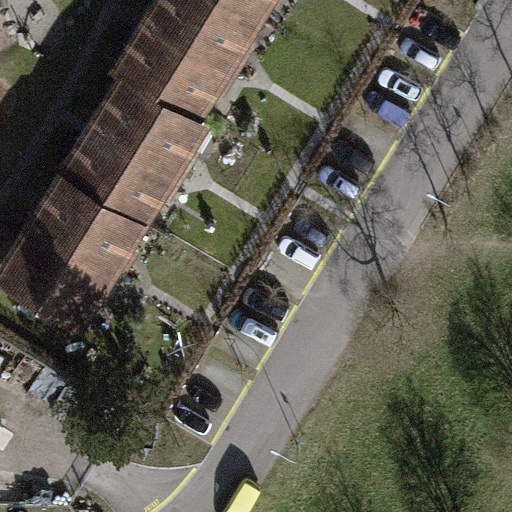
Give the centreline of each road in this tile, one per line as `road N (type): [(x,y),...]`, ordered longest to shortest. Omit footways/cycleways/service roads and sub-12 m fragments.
road 1 (residential): [(510,0),(201,511)]
road 2 (unknown): [(511,280),(370,511)]
